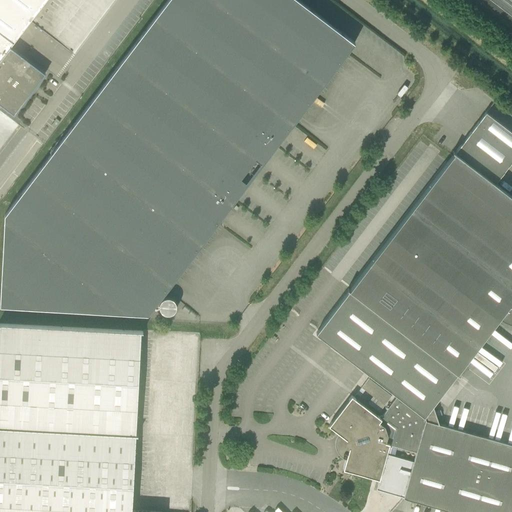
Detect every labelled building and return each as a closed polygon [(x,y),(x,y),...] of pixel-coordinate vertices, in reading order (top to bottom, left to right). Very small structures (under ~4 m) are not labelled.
[(0,302),(0,305),(148,314),(149,312),(148,311),(352,43),(353,44),(355,43),(298,0),(167,0),(5,214),(0,302)] [(0,0),(0,103),(14,114),(45,74),(10,47),(46,0),(0,0)] [(511,161),(511,131),(486,112),(455,152),(495,183),(511,161)] [(403,498),(454,511),(511,511),(511,444),(439,424),(433,405),(458,372),(500,317),(502,318),(504,320),(506,321),(508,321),(510,322),(511,322),(511,195),(495,183),(455,152),(453,151),(454,153),(350,289),(348,288),(347,289),(349,290),(316,333),(368,373),(397,396),(380,418),(352,396),(329,426),(337,434),(336,436),(335,438),(335,440),(335,442),(335,444),(335,446),(336,448),(337,450),(338,452),(339,454),(341,455),(342,456),(344,457),(346,458),(343,469),(379,479),(376,491),(403,498)] [(143,331),(19,325),(0,324),(0,426),(138,434),(136,434),(141,331),(143,332),(143,331)] [(161,511),(132,510),(136,434),(138,435),(138,434),(0,426),(0,511),(161,511)]
